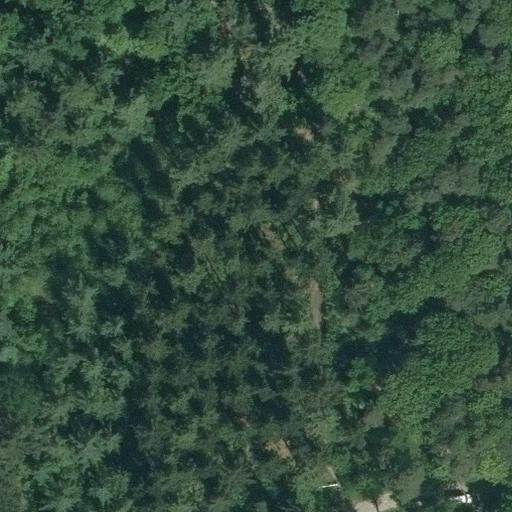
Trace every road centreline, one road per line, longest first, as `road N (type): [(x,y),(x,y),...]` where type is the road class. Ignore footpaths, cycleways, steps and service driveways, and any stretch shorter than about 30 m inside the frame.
road 1 (track): [(342,511),(326,478),(299,0)]
road 2 (residential): [(357,511),(390,499),(511,483)]
